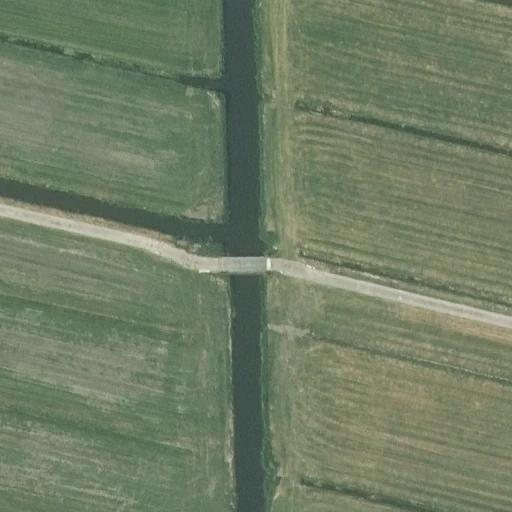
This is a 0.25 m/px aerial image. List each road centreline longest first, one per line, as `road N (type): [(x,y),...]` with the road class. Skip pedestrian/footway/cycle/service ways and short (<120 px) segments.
road 1 (track): [(275,0),(286,308)]
road 2 (track): [(0,210),(273,265)]
road 3 (track): [(511,320),(273,265)]
